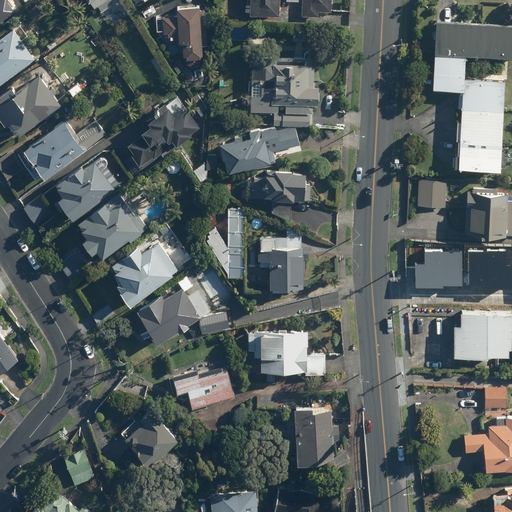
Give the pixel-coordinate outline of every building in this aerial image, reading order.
[(0,0),(0,24),(18,11),(10,0),(0,0)] [(92,0),(99,9),(112,0),(92,0)] [(281,0),(252,0),(252,11),(281,13),(281,0)] [(304,0),(304,13),(320,14),(320,8),(333,9),(333,0),(304,0)] [(44,11),(37,3),(28,10),(35,18),(44,11)] [(171,35),(180,35),(180,41),(186,41),(185,55),(204,55),(206,5),(181,4),(181,15),(166,14),(166,35),(171,35)] [(465,102),(465,116),(459,116),(458,150),(463,150),(463,162),(504,163),(508,76),(468,75),(469,51),(511,53),(511,19),(439,17),(437,87),(461,88),(461,101),(465,102)] [(0,83),(37,55),(16,27),(0,38),(0,83)] [(255,75),(254,93),(254,108),(277,109),(277,122),(312,124),(313,103),(322,104),(323,84),(317,83),(318,57),(294,56),(270,55),(269,76),(255,75)] [(52,86),(42,73),(18,91),(14,85),(0,95),(0,111),(10,125),(14,121),(24,134),(63,104),(56,94),(60,91),(55,84),(52,86)] [(85,88),(75,76),(66,84),(76,95),(85,88)] [(204,124),(179,92),(148,116),(151,120),(142,127),(146,131),(132,142),(138,148),(134,152),(143,163),(176,137),(180,143),(204,124)] [(81,133),(69,117),(28,147),(49,176),(109,131),(100,119),(81,133)] [(252,133),(224,140),(232,170),(277,159),(275,150),(301,144),(297,125),(280,129),(279,124),(251,130),(252,133)] [(28,167),(16,149),(0,158),(0,162),(10,178),(28,167)] [(219,152),(209,152),(208,166),(218,167),(219,152)] [(106,154),(98,159),(88,166),(87,163),(72,172),(74,175),(62,183),(68,192),(62,195),(77,217),(118,189),(126,184),(106,154)] [(312,170),(270,168),(270,174),(258,173),(258,194),(314,196),(315,182),(311,182),(312,170)] [(449,179),(420,177),(419,203),(447,205),(449,179)] [(468,230),(511,231),(511,196),(509,197),(509,187),(470,185),(468,230)] [(87,239),(95,251),(101,246),(107,254),(147,226),(122,191),(82,219),(93,235),(87,239)] [(56,211),(43,193),(26,206),(38,224),(56,211)] [(219,225),(207,232),(231,275),(248,275),(248,207),(231,207),(231,245),(219,225)] [(287,236),(261,235),(260,264),(275,264),(275,288),(290,288),(290,285),(307,285),(309,244),(304,244),(304,229),(287,229),(287,236)] [(181,270),(162,243),(147,253),(142,245),(113,265),(118,273),(115,275),(134,303),(181,270)] [(76,251),(60,260),(73,282),(89,273),(76,251)] [(511,257),(508,257),(508,254),(465,252),(464,269),(467,269),(466,292),(511,294),(511,257)] [(202,315),(184,286),(165,298),(162,294),(139,308),(159,341),(179,328),(181,331),(191,325),(190,323),(202,315)] [(118,313),(111,303),(94,314),(101,324),(118,313)] [(511,307),(464,305),(464,318),(457,318),(456,349),(492,350),(492,347),(511,347),(511,307)] [(312,329),(280,328),(280,320),(252,319),(252,348),(256,348),(256,353),(265,353),(265,366),(308,367),(308,373),(328,374),(329,353),(311,352),(312,329)] [(0,327),(0,369),(1,372),(22,356),(0,327)] [(236,394),(227,361),(173,376),(177,392),(189,389),(193,405),(236,394)] [(509,384),(486,384),(486,405),(509,405),(509,384)] [(145,419),(138,424),(135,420),(124,430),(150,460),(181,433),(155,403),(141,415),(145,419)] [(332,422),(332,407),(316,408),(316,405),(299,405),(299,453),(332,453),(332,440),(341,440),(340,422),(332,422)] [(511,466),(511,412),(509,413),(510,420),(491,422),(492,431),(466,433),(468,449),(484,447),(486,469),(511,466)] [(87,447),(67,453),(76,481),(96,476),(87,447)] [(248,486),(248,479),(212,482),(214,511),(259,511),(258,485),(248,486)] [(326,511),(330,487),(282,481),(279,508),(298,510),(297,511),(326,511)] [(58,487),(37,511),(98,511),(86,501),(81,507),(58,487)] [(511,511),(511,489),(497,490),(497,511),(511,511)]
